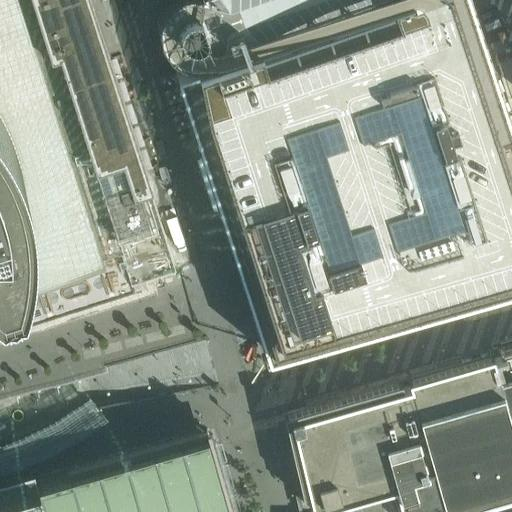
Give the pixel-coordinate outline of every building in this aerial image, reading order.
[(133,286),(131,278),(175,264),(149,183),(151,183),(110,59),(91,0),(0,0),(0,330),(8,328),(15,326),(22,325),(35,321),(49,316),(62,312),(74,307),(85,302),(93,299),(133,286)] [(219,60),(392,0),(164,0),(162,3),(160,7),(160,9),(158,13),(158,15),(158,17),(157,21),(157,23),(158,25),(158,27),(158,29),(159,31),(159,32),(161,37),(162,38),(164,41),(166,43),(168,46),(169,47),(171,48),(173,49),(176,52),(180,53),(184,54),(187,55),(191,56),(195,56),(198,55),(201,55),(205,53),(219,60)] [(511,291),(511,92),(498,49),(481,0),(392,0),(219,60),(209,64),(192,70),(188,71),(245,249),(247,248),(250,259),(248,260),(247,261),(245,262),(245,263),(244,264),(243,266),(243,267),(243,268),(243,269),(243,270),(243,272),(243,273),(244,274),(245,276),(247,277),(248,278),(250,279),(253,279),(255,279),(257,278),(260,289),(258,290),(277,348),(280,357),(511,291)] [(226,313),(216,280),(181,290),(190,323),(226,313)] [(184,331),(174,297),(116,315),(127,349),(184,331)] [(127,349),(116,315),(94,321),(105,356),(109,355),(127,349)] [(105,356),(94,321),(74,327),(83,362),(105,356)] [(266,352),(257,323),(240,328),(248,357),(266,352)] [(83,362),(74,327),(54,333),(63,368),(74,365),(83,362)] [(248,357),(240,328),(221,333),(204,339),(212,368),(230,363),(248,357)] [(63,368),(54,333),(33,339),(42,376),(54,371),(63,368)] [(42,376),(33,339),(13,345),(23,384),(27,382),(31,380),(36,378),(42,376)] [(212,368),(204,339),(160,352),(169,389),(213,384),(212,368)] [(23,384),(13,345),(0,349),(0,384),(3,398),(13,396),(12,392),(19,387),(23,384)] [(511,346),(493,352),(511,421),(511,346)] [(511,492),(511,421),(493,352),(407,376),(446,511),(511,492)] [(441,511),(446,511),(407,376),(283,412),(287,428),(304,501),(305,501),(311,500),(393,478),(401,509),(402,511),(441,511)] [(210,429),(213,388),(93,400),(90,402),(93,406),(78,416),(60,427),(41,437),(52,474),(68,469),(210,429)] [(68,469),(52,474),(36,478),(45,511),(233,511),(213,441),(208,425),(66,465),(68,469)] [(45,511),(36,478),(52,474),(41,437),(39,433),(36,435),(37,437),(21,444),(20,442),(16,443),(17,445),(7,449),(9,452),(0,455),(0,511),(45,511)] [(254,441),(243,444),(249,467),(261,464),(254,441)] [(390,511),(401,509),(393,478),(311,500),(313,507),(313,511),(390,511)]
